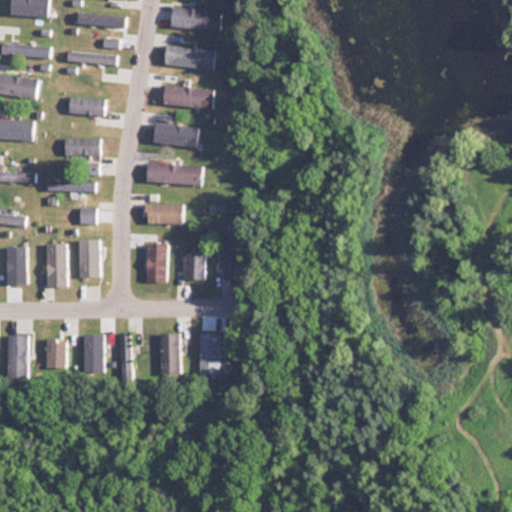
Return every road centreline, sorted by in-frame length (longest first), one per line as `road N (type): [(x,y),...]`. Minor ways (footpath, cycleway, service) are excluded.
road 1 (residential): [(148,0),(119,187),(120,309)]
road 2 (residential): [(0,310),(229,308)]
